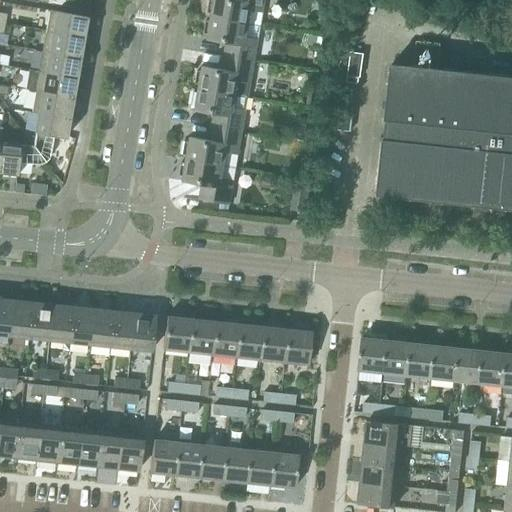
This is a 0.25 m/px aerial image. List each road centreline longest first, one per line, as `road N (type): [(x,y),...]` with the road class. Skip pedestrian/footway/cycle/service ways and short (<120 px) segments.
road 1 (residential): [(104,234),(152,254),(344,275)]
road 2 (tertiary): [(104,234),(115,212),(150,0)]
road 3 (residential): [(323,511),(344,275)]
road 4 (residential): [(344,275),(511,293)]
